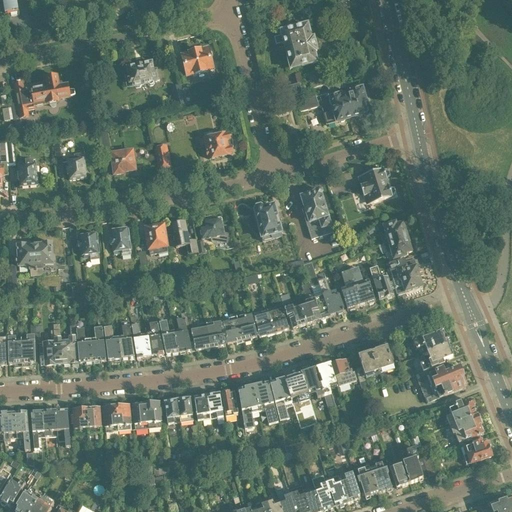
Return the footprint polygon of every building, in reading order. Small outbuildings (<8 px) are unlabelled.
[(3,0),(5,14),(11,13),(11,17),(19,16),(16,0),(3,0)] [(135,8),(132,3),(119,10),(115,4),(111,6),(118,18),(135,8)] [(291,70),(303,67),(317,64),(314,53),(317,52),(314,39),(311,40),(308,26),(281,32),(282,36),(274,38),(276,46),(284,44),(291,70)] [(208,49),(182,56),(187,77),(213,70),(208,49)] [(130,88),(135,87),(136,89),(140,88),(141,86),(148,84),(148,85),(150,87),(153,86),(155,84),(154,83),(156,82),(155,82),(159,81),(157,69),(153,70),(152,63),(143,65),(143,64),(141,63),(138,63),(136,66),(128,68),(130,76),(125,77),(128,88),(130,87),(130,88)] [(325,70),(318,72),(308,75),(309,75),(310,82),(311,82),(312,89),(312,90),(329,85),(331,91),(328,92),(328,93),(346,88),(346,87),(344,80),(342,80),(335,76),(335,75),(327,77),(325,70)] [(184,72),(178,73),(181,86),(187,84),(184,72)] [(56,105),(56,104),(59,103),(59,101),(70,99),(70,98),(75,96),(74,91),(69,91),(68,86),(59,87),(57,77),(46,79),(47,85),(24,89),(23,83),(14,85),(17,102),(10,103),(13,120),(29,117),(28,111),(35,110),(35,107),(50,105),(50,106),(51,107),(52,108),(53,108),(54,108),(55,108),(55,107),(56,107),(56,106),(56,105)] [(299,85),(287,88),(290,101),(303,98),(299,85)] [(326,126),(340,122),(341,123),(344,123),(345,121),(363,116),(366,118),(370,117),(372,113),(371,110),(368,108),(363,89),(352,92),(351,87),(354,86),(354,85),(346,87),(346,88),(328,93),(297,101),(299,108),(298,108),(299,112),(301,113),(318,108),(319,106),(318,104),(330,101),(332,107),(328,108),(329,113),(323,115),(326,126)] [(186,106),(180,86),(170,88),(176,108),(186,106)] [(106,126),(99,128),(103,152),(110,151),(106,126)] [(231,141),(230,142),(229,135),(226,136),(226,135),(199,140),(201,149),(206,148),(209,160),(230,156),(230,155),(233,154),(231,148),(233,147),(231,141)] [(13,142),(5,142),(7,168),(15,167),(13,142)] [(55,154),(56,166),(63,165),(62,153),(61,154),(60,145),(54,145),(55,154)] [(167,148),(154,151),(157,171),(172,168),(167,148)] [(133,152),(112,155),(115,176),(124,175),(124,173),(135,171),(134,160),(135,158),(134,154),(133,153),(133,152)] [(75,158),(67,159),(68,168),(66,168),(67,175),(69,175),(70,182),(87,180),(84,155),(75,156),(75,158)] [(26,163),(19,164),(20,174),(17,174),(18,181),(20,181),(21,187),(38,186),(36,161),(26,161),(26,163)] [(384,172),(384,170),(358,178),(366,206),(393,198),(392,196),(393,196),(396,193),(394,189),(391,189),(390,189),(386,179),(388,178),(390,176),(389,172),(386,172),(384,172)] [(327,208),(325,207),(321,196),(322,194),(321,192),(320,191),(317,191),(316,193),(301,198),(307,218),(305,218),(312,241),(335,233),(333,226),(331,227),(327,213),(328,211),(327,208)] [(254,211),(258,226),(257,227),(258,230),(260,231),(263,243),(283,238),(275,206),(265,209),(261,207),(257,208),(254,211)] [(205,228),(200,229),(202,240),(207,239),(208,240),(211,239),(212,242),(227,244),(228,235),(224,234),(222,223),(222,222),(222,221),(222,220),(221,219),(220,218),(219,218),(219,219),(218,219),(217,220),(213,221),(212,217),(203,219),(205,228)] [(191,246),(190,242),(186,222),(171,225),(176,249),(186,247),(191,246)] [(384,245),(409,238),(407,231),(406,230),(403,223),(397,225),(396,222),(383,226),(386,236),(382,237),(384,245)] [(146,229),(149,253),(150,257),(168,254),(164,226),(146,229)] [(113,246),(114,255),(122,254),(122,257),(131,255),(128,231),(111,233),(112,239),(110,240),(111,246),(113,246)] [(90,259),(91,261),(100,260),(99,255),(100,255),(97,235),(80,237),(81,243),(78,244),(79,251),(81,250),(82,257),(83,257),(83,260),(90,259)] [(409,238),(384,245),(378,247),(379,249),(380,251),(381,252),(381,254),(382,255),(384,254),(385,256),(386,258),(387,259),(388,261),(390,262),(407,257),(406,255),(412,253),(410,244),(410,243),(409,238)] [(199,254),(197,243),(196,241),(190,242),(191,246),(186,247),(188,256),(199,254)] [(35,245),(36,277),(43,277),(43,270),(43,266),(44,266),(54,266),(54,264),(56,264),(55,256),(53,256),(52,244),(52,243),(47,242),(42,244),(42,245),(35,245)] [(203,242),(197,243),(199,254),(199,256),(206,255),(203,242)] [(31,277),(36,277),(35,245),(26,246),(26,245),(21,244),(18,245),(18,246),(17,246),(18,259),(16,259),(16,267),(19,266),(19,268),(28,267),(30,267),(30,271),(31,271),(31,277)] [(146,252),(138,254),(141,267),(148,266),(146,252)] [(405,263),(404,260),(388,265),(390,272),(397,295),(405,293),(408,292),(409,293),(412,292),(413,291),(415,290),(416,291),(419,290),(420,289),(423,288),(422,284),(422,282),(422,279),(420,279),(419,276),(420,274),(419,271),(418,271),(417,266),(416,266),(414,260),(405,263)] [(287,271),(299,267),(298,262),(286,265),(287,271)] [(300,309),(306,326),(321,321),(310,288),(319,285),(318,282),(316,276),(312,264),(303,266),(309,285),(301,287),(307,302),(305,303),(307,307),(300,309)] [(377,268),(369,271),(379,302),(387,299),(388,300),(391,299),(391,298),(393,297),(386,275),(380,277),(377,268)] [(350,272),(361,307),(368,305),(369,306),(373,305),(374,303),(375,302),(369,282),(363,283),(358,269),(352,271),(350,272)] [(346,273),(341,274),(346,289),(341,291),(342,294),(347,311),(349,311),(350,312),(354,311),(354,309),(361,307),(350,272),(346,273)] [(343,311),(338,297),(337,294),(331,296),(326,279),(324,273),(316,276),(318,282),(319,285),(329,319),(330,318),(329,317),(337,315),(338,316),(342,314),(342,313),(344,312),(343,311)] [(257,276),(244,279),(246,286),(259,284),(257,276)] [(16,278),(8,279),(9,291),(17,290),(16,278)] [(111,295),(112,295),(119,295),(120,295),(118,282),(110,283),(111,295)] [(66,285),(68,295),(68,299),(78,298),(77,284),(66,285)] [(87,297),(86,284),(77,285),(79,298),(87,297)] [(310,288),(321,321),(329,319),(319,285),(310,288)] [(283,307),(287,319),(289,318),(293,330),(306,326),(300,309),(294,311),(289,295),(280,298),(283,307)] [(268,315),(275,335),(289,331),(282,311),(276,313),(275,308),(267,311),(268,315)] [(275,335),(268,315),(267,311),(259,313),(260,317),(254,319),(259,334),(258,334),(259,340),(275,335)] [(181,315),(182,321),(177,322),(179,331),(174,332),(179,355),(186,353),(186,354),(192,353),(187,329),(189,328),(187,319),(186,314),(181,315)] [(245,316),(237,318),(238,322),(243,344),(251,342),(252,340),(257,339),(255,330),(256,330),(252,316),(245,318),(245,316)] [(243,344),(238,322),(237,318),(228,320),(229,323),(223,325),(227,339),(226,340),(227,346),(234,344),(236,346),(243,344)] [(79,365),(92,364),(90,341),(85,341),(84,330),(79,331),(78,321),(75,322),(76,331),(77,331),(79,365)] [(135,360),(130,327),(129,322),(121,323),(123,338),(119,338),(122,361),(129,360),(129,361),(135,360)] [(171,356),(179,355),(174,332),(169,333),(167,322),(159,324),(166,357),(171,356)] [(206,325),(207,329),(212,350),(226,348),(222,334),(224,334),(221,324),(214,325),(213,323),(206,325)] [(146,336),(150,358),(158,357),(158,358),(164,357),(157,324),(149,325),(151,335),(146,336)] [(212,350),(207,329),(206,325),(206,324),(198,326),(198,330),(191,331),(196,353),(212,350)] [(61,339),(60,331),(60,325),(53,325),(54,339),(54,341),(54,344),(54,343),(42,344),(43,345),(39,345),(40,356),(45,355),(46,367),(55,367),(55,366),(62,365),(61,343),(62,343),(62,341),(61,339)] [(143,359),(150,358),(146,336),(141,336),(139,326),(132,327),(137,360),(143,360),(143,359)] [(114,362),(122,361),(119,338),(113,339),(112,328),(104,329),(108,363),(114,362)] [(96,340),(90,341),(92,364),(106,363),(102,329),(94,330),(96,340)] [(77,364),(75,330),(70,330),(71,338),(69,338),(68,340),(69,342),(62,343),(61,343),(62,365),(77,364)] [(423,357),(448,347),(448,346),(450,343),(448,339),(445,337),(442,331),(412,343),(414,351),(420,349),(423,357)] [(22,342),(22,368),(30,368),(30,366),(36,365),(35,337),(27,337),(27,342),(22,342)] [(16,338),(8,338),(9,367),(14,367),(15,369),(22,368),(22,342),(16,342),(16,338)] [(420,365),(423,373),(438,367),(448,364),(446,361),(453,358),(448,347),(423,357),(426,363),(420,365)] [(358,358),(362,369),(365,378),(394,368),(388,348),(375,352),(375,353),(371,354),(371,353),(358,358)] [(331,366),(338,388),(357,383),(354,375),(352,376),(351,370),(352,370),(351,366),(350,366),(348,363),(346,362),(331,366)] [(321,386),(323,392),(325,397),(328,409),(335,407),(330,390),(329,387),(336,385),(330,367),(318,371),(320,377),(323,385),(321,386)] [(438,367),(423,373),(416,376),(427,404),(465,389),(466,386),(460,371),(458,370),(450,373),(448,369),(440,372),(438,367)] [(369,389),(365,378),(362,369),(355,371),(356,375),(362,391),(369,389)] [(325,397),(323,392),(321,386),(319,386),(316,378),(317,378),(315,371),(302,375),(308,394),(315,392),(317,399),(325,397)] [(285,381),(291,400),(293,408),(300,431),(303,430),(303,433),(310,431),(309,428),(317,426),(310,402),(308,394),(302,375),(285,381)] [(289,420),(286,409),(293,408),(291,400),(285,381),(270,385),(280,423),(289,420)] [(257,409),(264,408),(269,426),(278,424),(268,385),(253,389),(257,409)] [(245,431),(254,429),(251,411),(257,409),(253,389),(238,392),(242,417),(240,417),(241,421),(242,429),(243,437),(246,436),(245,431)] [(236,416),(238,415),(234,393),(230,394),(229,393),(222,394),(225,415),(226,417),(227,424),(237,422),(236,416)] [(207,398),(210,421),(224,418),(220,396),(215,397),(215,396),(207,398)] [(198,423),(210,421),(207,398),(199,399),(194,400),(198,423)] [(179,402),(181,424),(193,422),(191,400),(179,402)] [(168,426),(181,424),(179,402),(165,404),(168,426)] [(446,418),(449,426),(476,416),(473,409),(474,408),(474,407),(473,403),(471,402),(465,404),(464,402),(451,407),(450,405),(444,407),(448,415),(450,414),(451,416),(446,418)] [(147,406),(150,430),(161,429),(160,417),(162,417),(162,410),(159,410),(159,405),(147,406)] [(150,430),(147,406),(133,407),(135,431),(150,430)] [(117,409),(119,433),(131,432),(129,408),(117,409)] [(105,434),(119,433),(117,409),(103,410),(105,434)] [(89,435),(101,434),(100,410),(86,411),(89,435)] [(89,435),(86,411),(73,412),(74,418),(72,418),(73,425),(74,425),(75,436),(89,435)] [(45,439),(58,438),(55,413),(43,413),(43,414),(45,439)] [(55,413),(58,438),(58,443),(64,443),(65,444),(65,448),(71,448),(67,413),(55,413)] [(25,452),(31,452),(29,435),(27,414),(14,415),(16,441),(24,440),(25,452)] [(38,439),(45,439),(43,414),(31,415),(34,451),(39,450),(38,439)] [(16,441),(14,415),(2,416),(4,442),(5,445),(11,444),(11,441),(16,441)] [(476,417),(476,416),(449,426),(453,436),(455,435),(460,449),(461,449),(462,449),(466,447),(465,444),(472,442),(472,443),(477,441),(476,438),(483,435),(480,426),(481,426),(480,425),(481,423),(479,418),(477,418),(477,417),(476,417)] [(375,428),(379,438),(392,434),(388,424),(375,428)] [(365,439),(376,435),(373,427),(362,431),(365,439)] [(350,438),(355,437),(360,436),(358,430),(349,433),(350,438)] [(335,441),(338,451),(345,449),(342,439),(335,441)] [(461,449),(463,454),(464,457),(463,457),(466,466),(491,458),(489,449),(490,449),(491,447),(490,443),(488,442),(483,444),(482,441),(466,447),(462,449),(461,449)] [(324,442),(323,442),(317,445),(319,450),(326,448),(324,442)] [(424,457),(421,448),(415,450),(419,459),(424,457)] [(402,462),(410,485),(423,481),(423,480),(429,478),(422,460),(419,461),(415,449),(406,452),(408,458),(402,460),(402,462)] [(298,451),(290,453),(293,460),(300,457),(298,451)] [(422,460),(429,478),(436,476),(430,457),(422,460)] [(168,463),(170,476),(186,474),(185,461),(168,463)] [(152,462),(137,462),(138,475),(153,475),(152,462)] [(402,462),(389,467),(397,490),(410,485),(402,462)] [(114,463),(97,465),(98,477),(115,476),(114,463)] [(372,472),(379,495),(392,491),(387,476),(389,476),(387,470),(384,471),(382,465),(375,467),(376,470),(372,472)] [(358,472),(360,479),(357,480),(359,486),(361,485),(365,499),(379,495),(372,472),(366,474),(365,470),(358,472)] [(214,471),(206,474),(208,483),(217,481),(214,471)] [(187,480),(195,479),(194,472),(186,474),(187,480)] [(0,475),(0,496),(11,478),(3,473),(1,476),(0,475)] [(195,475),(197,482),(205,480),(203,473),(195,475)] [(70,476),(68,475),(67,475),(65,481),(73,483),(75,477),(70,476)] [(341,480),(349,505),(359,502),(358,499),(360,498),(353,476),(341,480)] [(163,484),(162,477),(154,479),(155,486),(163,484)] [(146,491),(145,478),(136,478),(137,491),(146,491)] [(21,484),(15,480),(1,502),(1,506),(5,508),(7,506),(11,508),(13,505),(14,506),(26,487),(21,484)] [(336,509),(349,505),(341,480),(333,483),(328,485),(336,509)] [(322,511),(327,511),(336,509),(328,485),(315,489),(322,511)] [(309,511),(303,493),(302,489),(302,488),(290,492),(296,511),(309,511)] [(309,511),(322,511),(315,489),(303,493),(309,511)] [(27,496),(26,495),(17,509),(19,510),(17,511),(32,511),(41,499),(36,496),(38,494),(31,490),(27,496)] [(295,511),(290,497),(278,501),(281,511),(295,511)] [(46,503),(41,499),(32,511),(51,511),(52,511),(50,510),(54,504),(48,500),(46,503)] [(491,511),(511,511),(511,499),(490,507),(491,511)] [(281,511),(278,501),(267,505),(269,511),(281,511)]
